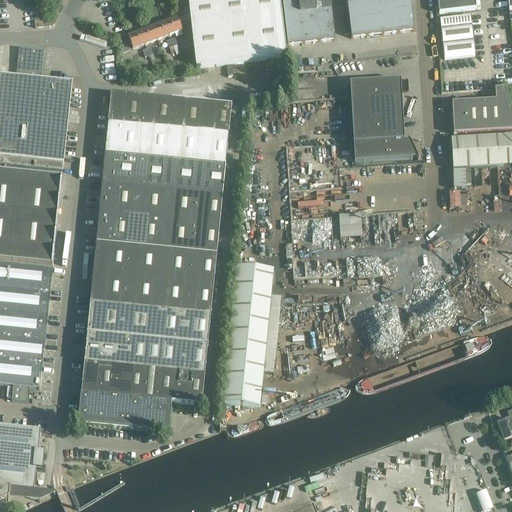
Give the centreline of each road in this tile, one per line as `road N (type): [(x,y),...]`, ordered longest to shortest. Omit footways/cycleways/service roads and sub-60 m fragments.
road 1 (unknown): [(59,428),(116,445),(156,444),(192,430),(207,406),(220,294),(232,97),(198,84),(85,86)]
road 2 (unclassified): [(60,414),(90,94),(66,60),(62,33)]
road 3 (unclassified): [(430,162),(421,0)]
road 4 (unknown): [(338,0),(346,52),(423,41)]
